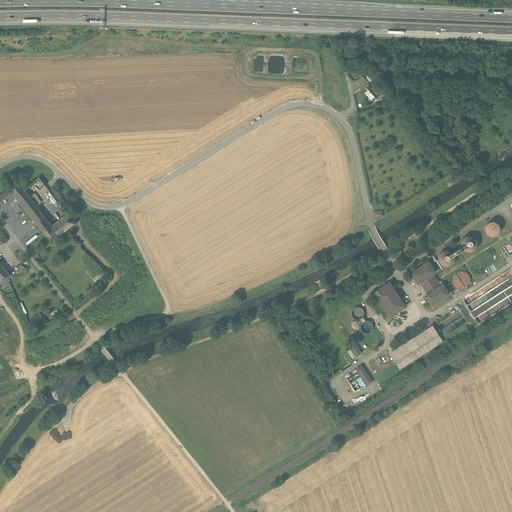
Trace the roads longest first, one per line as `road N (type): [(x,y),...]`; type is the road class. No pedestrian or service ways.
road 1 (motorway): [(0,17),(511,33)]
road 2 (motorway): [(511,17),(199,4)]
road 3 (track): [(121,372),(232,511)]
road 4 (motorway): [(199,4),(39,1)]
road 5 (track): [(487,151),(370,225)]
